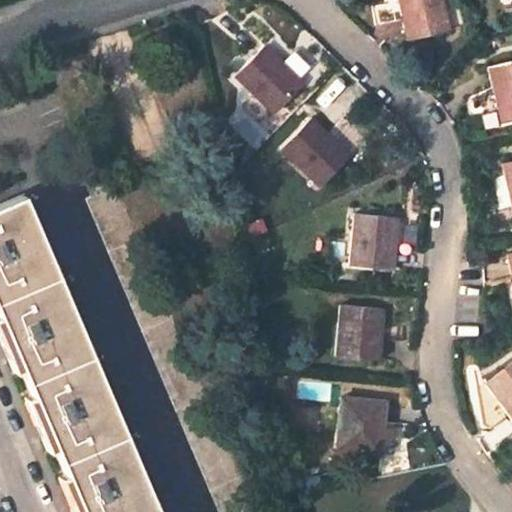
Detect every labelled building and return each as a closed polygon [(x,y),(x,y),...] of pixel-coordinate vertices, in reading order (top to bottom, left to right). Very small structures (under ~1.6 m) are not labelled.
[(441,0),(399,0),(408,39),(449,30),(441,0)] [(263,44),(234,74),(271,111),(300,81),(263,44)] [(501,123),(511,120),(511,60),(488,66),(501,123)] [(310,119),(280,149),(318,185),(348,155),(310,119)] [(511,160),(500,164),(511,211),(511,160)] [(255,511),(109,171),(84,182),(90,197),(85,199),(218,511),(255,511)] [(157,511),(23,194),(0,203),(0,324),(79,511),(157,511)] [(396,218),(354,214),(348,265),(390,269),(396,218)] [(383,308),(340,304),(335,357),(377,360),(383,308)] [(511,363),(484,385),(511,420),(511,363)] [(384,402),(342,398),(336,448),(378,453),(381,426),(384,402)] [(392,454),(395,428),(381,426),(378,453),(392,454)]
